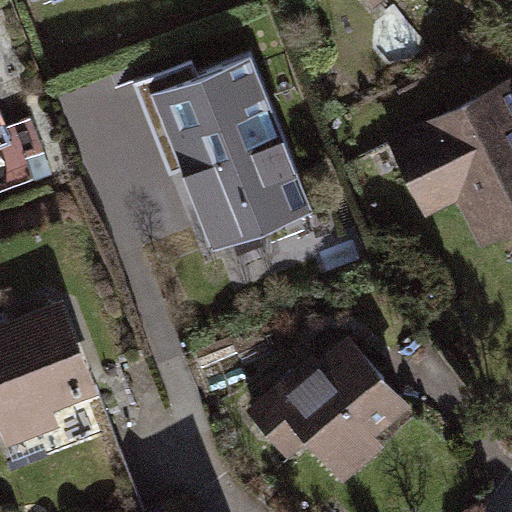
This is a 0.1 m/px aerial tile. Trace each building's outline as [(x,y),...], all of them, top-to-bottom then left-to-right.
[(340,0),(354,19),(380,0),(340,0)] [(0,52),(0,141),(29,131),(0,52)] [(206,70),(133,97),(193,261),(301,222),(242,58),(206,70)] [(511,76),(377,142),(412,213),(450,194),(475,246),(511,227),(511,76)] [(73,292),(0,319),(0,411),(14,448),(66,429),(58,407),(109,388),(73,292)] [(358,319),(253,403),(294,455),(317,437),(348,475),(395,438),(383,422),(418,394),(358,319)]
